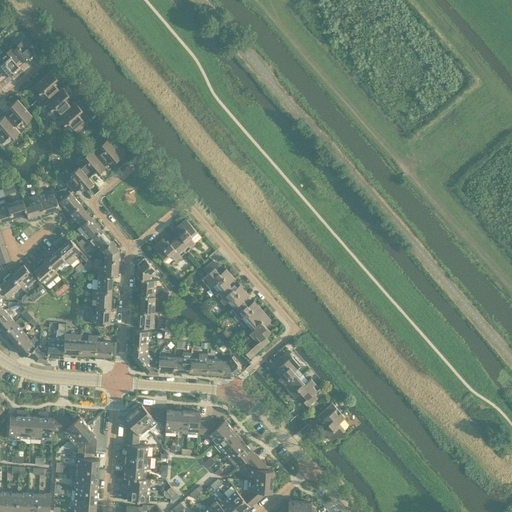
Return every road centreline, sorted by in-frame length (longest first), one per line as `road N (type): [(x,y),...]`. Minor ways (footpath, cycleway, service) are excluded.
road 1 (residential): [(230,391),(293,325),(187,204),(128,248)]
road 2 (residential): [(128,248),(93,206),(141,152),(52,51)]
road 3 (residential): [(116,382),(128,248)]
road 4 (residential): [(106,511),(116,382)]
road 5 (tertiary): [(0,356),(37,375),(116,382)]
